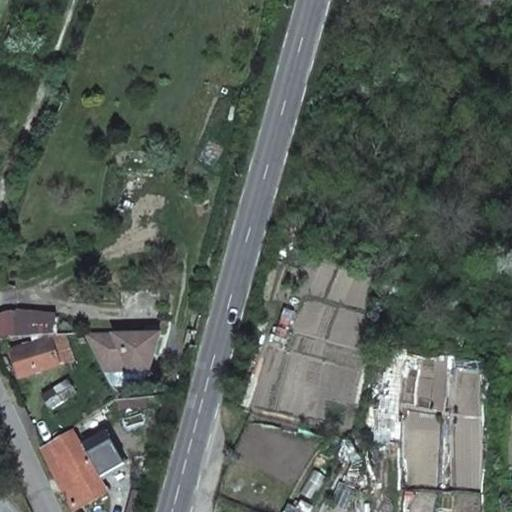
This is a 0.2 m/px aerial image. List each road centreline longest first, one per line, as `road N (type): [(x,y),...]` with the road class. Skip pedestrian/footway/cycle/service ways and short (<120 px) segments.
road 1 (secondary): [(310,0),(177,511)]
road 2 (unclassified): [(0,396),(50,511)]
